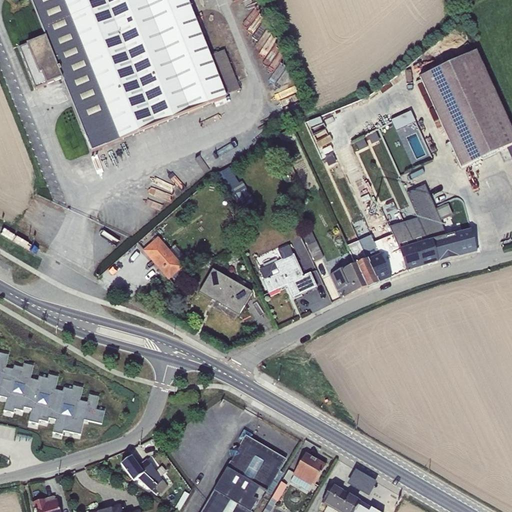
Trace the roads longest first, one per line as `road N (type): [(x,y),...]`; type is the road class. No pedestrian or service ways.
road 1 (unclassified): [(232,377),(239,364),(329,315),(511,255)]
road 2 (secondary): [(463,511),(232,377)]
road 3 (residential): [(0,479),(128,440),(149,420),(169,358)]
road 4 (secondary): [(179,346),(36,308)]
road 5 (secondary): [(36,308),(89,335),(169,358)]
